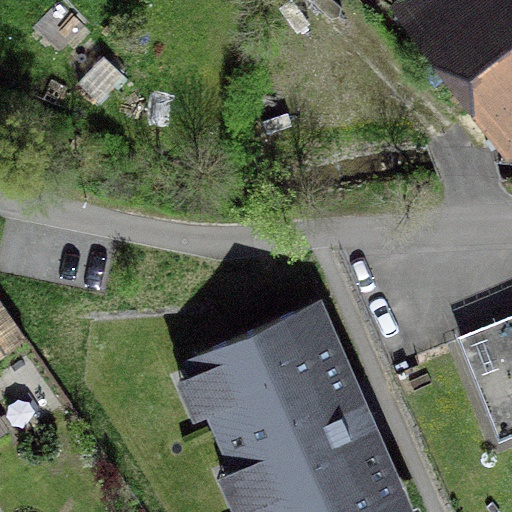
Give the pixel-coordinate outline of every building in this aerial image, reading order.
[(511,0),(401,0),(394,7),(454,84),(511,39),(511,0)] [(511,39),(454,84),(503,148),(511,140),(511,39)] [(0,352),(25,336),(0,299),(0,352)] [(196,354),(265,511),(401,511),(311,304),(196,354)] [(511,315),(460,336),(500,436),(511,431),(511,315)]
